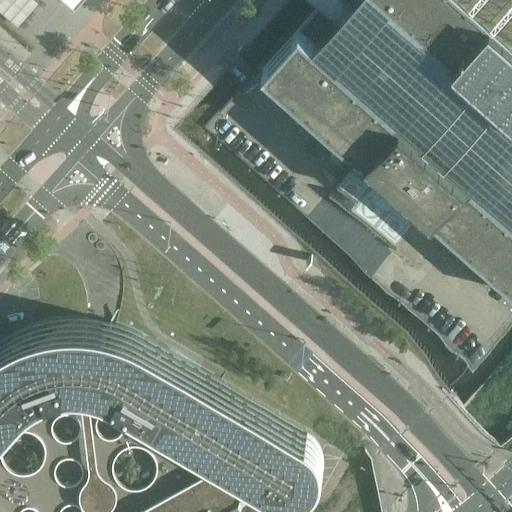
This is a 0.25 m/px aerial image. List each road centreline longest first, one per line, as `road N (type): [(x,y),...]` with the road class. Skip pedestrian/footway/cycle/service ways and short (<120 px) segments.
road 1 (tertiary): [(490,500),(393,395),(126,163)]
road 2 (tertiary): [(105,188),(412,460),(457,511)]
road 3 (tertiary): [(164,0),(64,112)]
